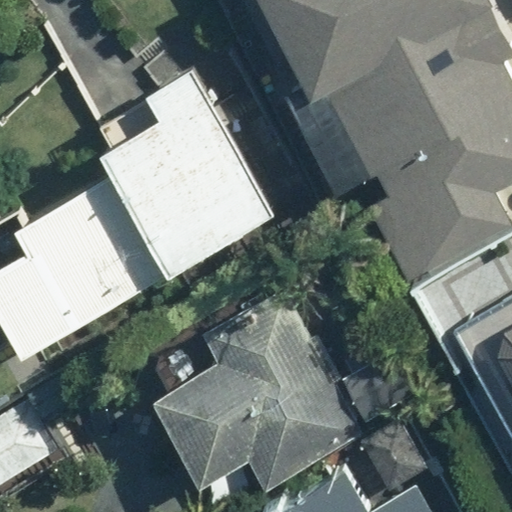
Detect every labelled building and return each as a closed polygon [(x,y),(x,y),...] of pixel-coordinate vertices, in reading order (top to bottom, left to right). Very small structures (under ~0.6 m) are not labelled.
[(240,0),(328,190),(349,180),(398,286),(511,233),(511,231),(495,196),(511,188),(511,36),(495,0),(240,0)] [(0,326),(14,350),(267,207),(189,68),(89,125),(114,168),(29,216),(16,194),(0,203),(0,326)] [(363,431),(280,277),(191,325),(209,357),(149,390),(214,511),(229,511),(359,443),(380,482),(429,456),(404,409),(363,431)] [(511,303),(470,327),(511,401),(511,303)] [(0,488),(68,451),(36,393),(0,412),(0,488)] [(349,461),(252,511),(433,511),(416,478),(371,502),(349,461)]
